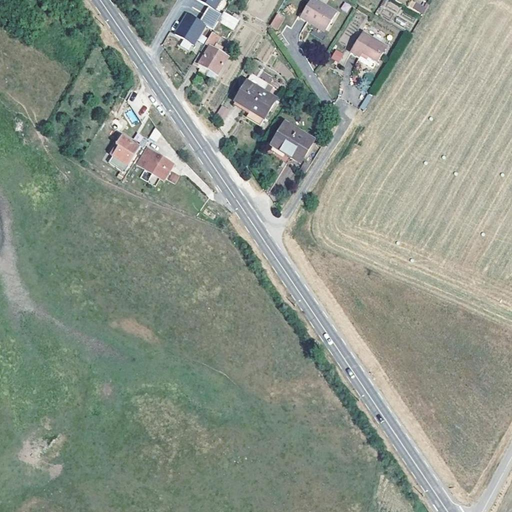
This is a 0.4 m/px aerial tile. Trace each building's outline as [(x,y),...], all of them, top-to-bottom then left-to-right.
[(232,0),(197,0),(197,1),(209,9),(205,16),(218,24),(223,14),(232,0)] [(338,15),(314,0),(312,0),(301,19),(326,34),(338,15)] [(344,2),(340,9),(348,13),(351,5),(344,2)] [(423,13),(425,6),(412,2),(410,9),(423,13)] [(237,23),(223,14),(218,24),(231,33),(237,23)] [(218,24),(205,16),(200,23),(188,16),(176,37),(195,47),(206,27),(213,31),(218,24)] [(278,16),(271,27),(277,31),(284,20),(278,16)] [(213,33),(205,46),(214,53),(218,48),(221,41),(215,37),(216,35),(213,33)] [(369,58),(376,63),(385,48),(362,34),(351,53),(359,58),(362,54),(369,58)] [(214,53),(205,46),(192,68),(201,73),(203,70),(217,78),(228,61),(219,55),(222,50),(218,48),(214,53)] [(336,52),(332,59),(339,62),(343,56),(336,52)] [(362,54),(359,58),(366,62),(369,58),(362,54)] [(268,86),(253,77),(236,103),(251,113),(248,117),(247,119),(261,128),(278,103),(264,94),(268,86)] [(368,94),(360,107),(364,110),(372,97),(368,94)] [(251,113),(236,103),(234,108),(248,117),(251,113)] [(221,104),(213,119),(222,123),(229,109),(221,104)] [(132,110),(126,112),(130,123),(137,121),(132,110)] [(315,143),(286,125),(268,154),(288,166),(292,160),(301,166),(315,143)] [(154,128),(149,137),(156,141),(161,132),(154,128)] [(138,148),(120,138),(111,154),(129,164),(138,148)] [(149,149),(140,166),(165,182),(169,176),(175,166),(149,149)] [(184,171),(175,166),(169,176),(178,181),(184,171)]
